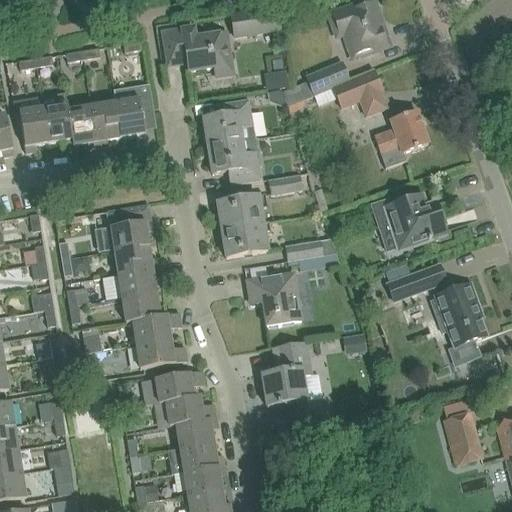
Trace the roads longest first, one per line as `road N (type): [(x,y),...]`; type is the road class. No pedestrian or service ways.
road 1 (residential): [(253,511),(176,153)]
road 2 (tertiary): [(511,241),(441,27)]
road 3 (residential): [(0,184),(176,153)]
